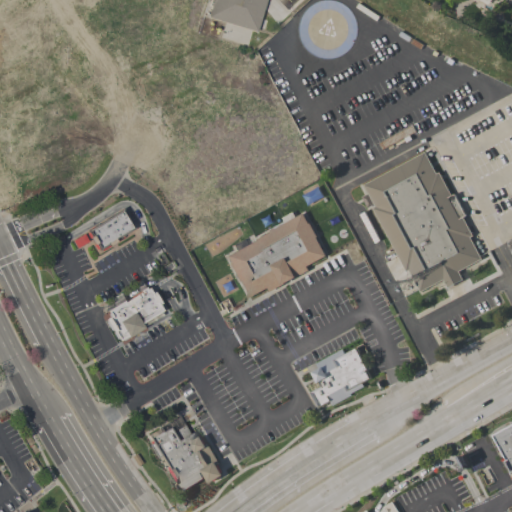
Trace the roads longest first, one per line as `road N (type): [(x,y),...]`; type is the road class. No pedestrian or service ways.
road 1 (primary): [(152,511),(45,340)]
road 2 (primary): [(294,511),(449,416)]
road 3 (track): [(117,163),(102,74),(52,0)]
road 4 (primary): [(511,338),(368,422)]
road 5 (primary): [(368,422),(231,511)]
